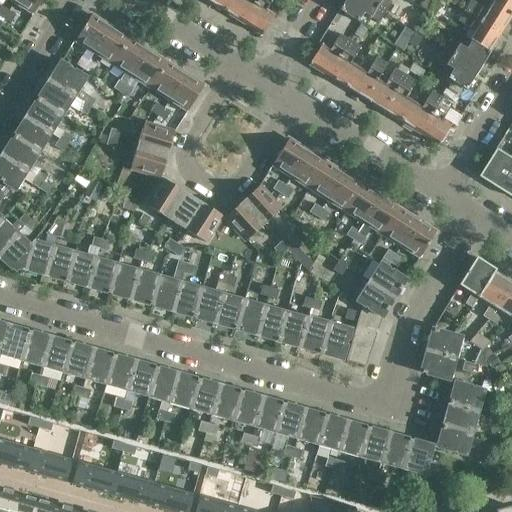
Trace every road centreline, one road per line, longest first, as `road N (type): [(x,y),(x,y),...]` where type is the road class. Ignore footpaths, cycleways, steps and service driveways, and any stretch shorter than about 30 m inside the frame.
road 1 (residential): [(477,215),(406,321),(379,398),(0,298)]
road 2 (residential): [(291,100),(240,179),(205,183),(185,159),(188,142),(235,65)]
road 3 (residential): [(440,192),(291,100)]
road 4 (residential): [(0,110),(73,0)]
road 5 (residential): [(440,192),(511,81)]
road 6 (residential): [(235,65),(131,0)]
